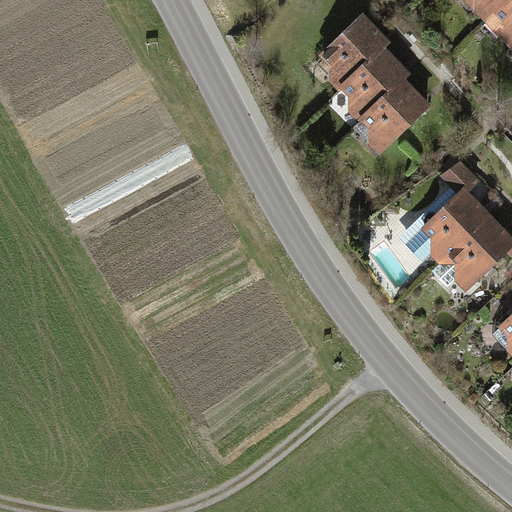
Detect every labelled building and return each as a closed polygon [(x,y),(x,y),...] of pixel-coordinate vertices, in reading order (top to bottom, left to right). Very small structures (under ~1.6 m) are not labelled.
[(507,0),(477,0),(478,8),(488,19),(496,11),(507,0)] [(511,0),(507,0),(496,11),(503,18),(502,35),(511,44),(511,0)] [(387,44),(360,17),(323,53),(331,61),(331,78),(341,88),(344,85),(381,49),(387,44)] [(406,75),(381,49),(344,85),(351,93),(350,109),(361,120),(364,116),(402,80),(406,75)] [(427,107),(402,80),(364,116),(371,124),(370,140),(381,151),(427,107)] [(432,252),(442,261),(488,217),(465,194),(477,181),(466,170),(464,173),(457,165),(445,174),(454,184),(442,196),(449,203),(406,245),(422,261),(432,252)] [(511,242),(488,217),(442,261),(433,270),(448,285),(457,277),(468,288),(511,245),(511,242)] [(510,348),(511,349),(511,314),(502,324),(510,332),(510,348)]
